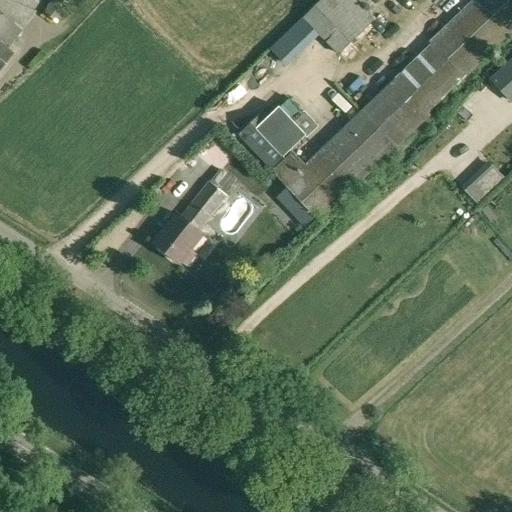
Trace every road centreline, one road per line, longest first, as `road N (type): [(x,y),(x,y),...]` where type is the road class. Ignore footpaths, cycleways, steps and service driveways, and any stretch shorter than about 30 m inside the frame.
road 1 (unclassified): [(0,224),(441,511)]
road 2 (secondary): [(124,511),(0,433)]
